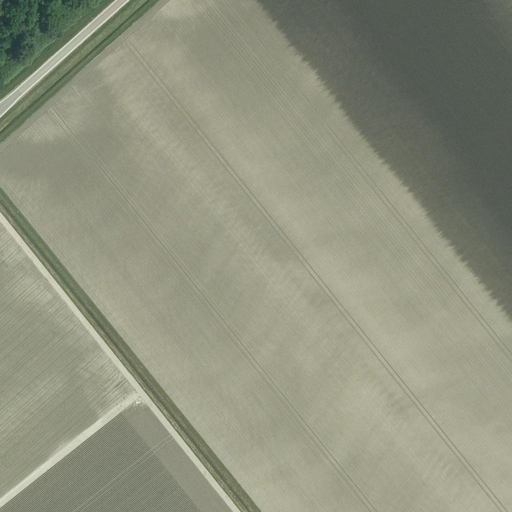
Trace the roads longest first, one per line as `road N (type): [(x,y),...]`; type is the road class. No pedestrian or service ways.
road 1 (track): [(0,206),(240,511)]
road 2 (track): [(0,503),(140,391)]
road 3 (unclassified): [(0,109),(122,0)]
